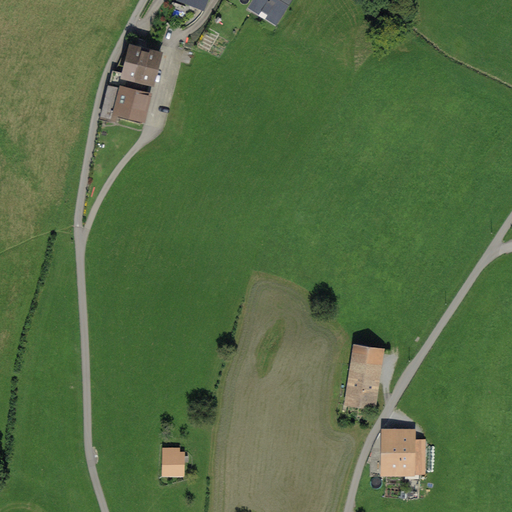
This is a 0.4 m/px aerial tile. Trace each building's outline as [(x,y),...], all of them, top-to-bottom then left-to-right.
[(258,0),(255,6),(275,19),(276,18),(274,17),(280,7),(282,8),(287,0),(258,0)] [(133,48),(126,74),(113,71),(101,119),(115,122),(118,110),(142,116),(150,81),(151,82),(158,55),(133,48)] [(354,347),(352,363),(355,364),(350,401),(371,404),(379,350),(354,347)] [(425,470),(425,441),(410,440),(410,434),(387,433),(387,471),(421,471),(421,470),(425,470)] [(181,472),(181,457),(177,457),(177,450),(167,449),(166,471),(181,472)]
